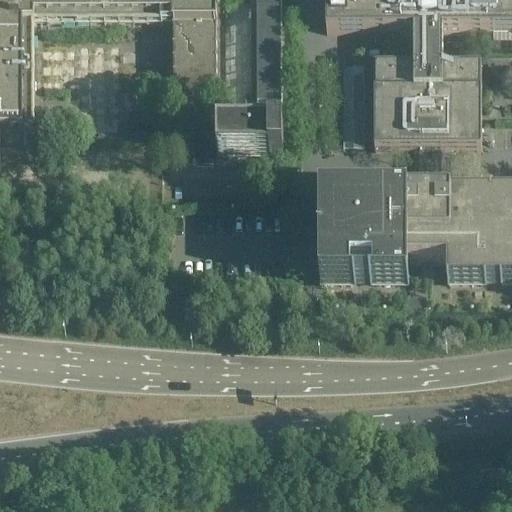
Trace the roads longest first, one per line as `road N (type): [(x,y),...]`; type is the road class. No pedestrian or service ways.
road 1 (secondary): [(0,452),(511,401)]
road 2 (secondary): [(511,355),(410,370),(238,376),(0,359)]
